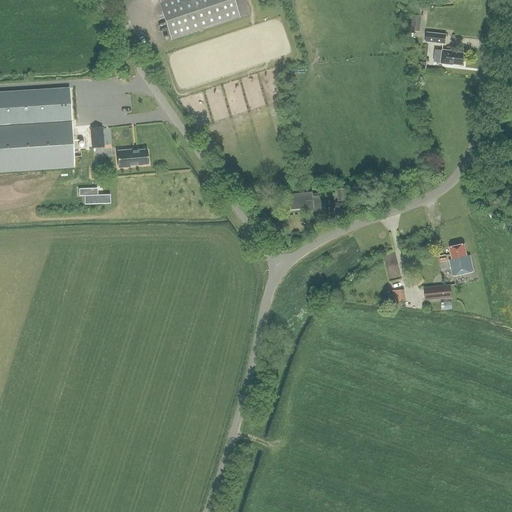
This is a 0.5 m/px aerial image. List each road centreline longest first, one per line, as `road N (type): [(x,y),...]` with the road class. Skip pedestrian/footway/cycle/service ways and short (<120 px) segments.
road 1 (unclassified): [(279,269),(326,237),(435,193),(463,168),(476,135),(492,0)]
road 2 (unclassified): [(279,269),(94,0)]
road 3 (unclassified): [(208,511),(279,269)]
